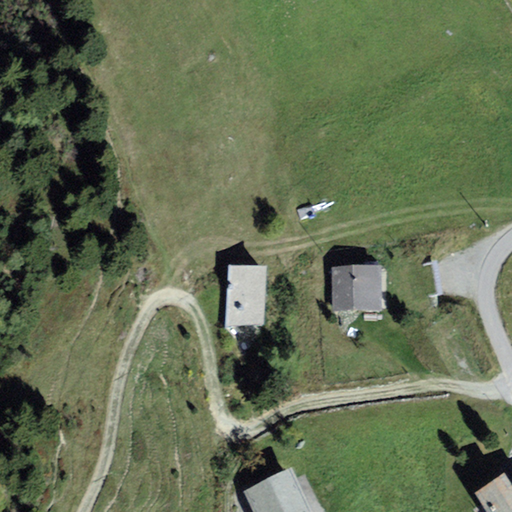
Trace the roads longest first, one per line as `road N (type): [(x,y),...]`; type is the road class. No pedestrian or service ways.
road 1 (track): [(88,511),(115,457),(141,331),(153,304),(167,297),(184,296),(199,311),(225,424),(235,433),(253,433),(307,407),(447,384),(511,388)]
road 2 (residential): [(511,240),(494,260),(486,293),(511,372)]
